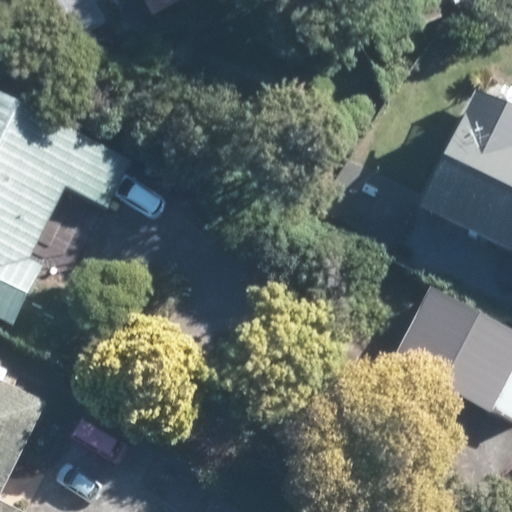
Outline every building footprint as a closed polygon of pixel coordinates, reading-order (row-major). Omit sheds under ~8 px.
[(150,0),(158,14),(186,0),(150,0)] [(484,0),(369,0),(386,44),(422,31),(420,28),(442,21),(436,7),(452,2),(455,11),(484,0)] [(130,165),(0,103),(0,324),(14,331),(42,271),(30,266),(66,192),(107,212),(130,165)] [(511,123),(479,107),(422,219),(511,265),(511,123)] [(511,432),(511,335),(432,293),(393,366),(401,371),(399,377),(416,386),(420,382),(511,432)] [(45,410),(8,392),(0,387),(0,511),(5,511),(0,509),(0,503),(15,473),(45,410)]
